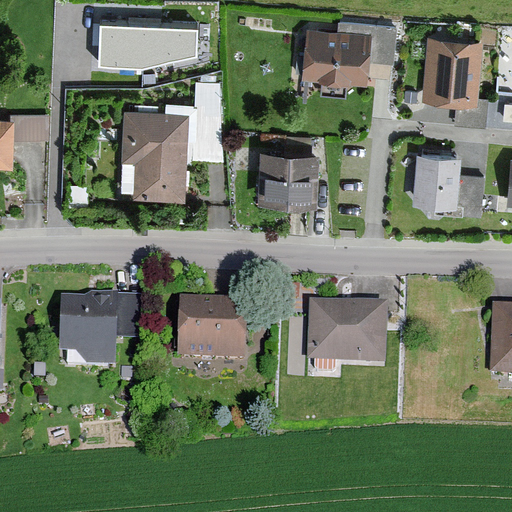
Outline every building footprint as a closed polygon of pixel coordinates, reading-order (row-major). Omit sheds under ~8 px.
[(146,20),(99,18),(97,61),(144,63),(146,20)] [(197,19),(146,20),(144,63),(196,49),(197,19)] [(338,32),(307,29),(303,80),(367,86),(369,62),(396,64),(399,29),(339,23),(338,32)] [(476,106),(482,42),(428,38),(422,101),(476,106)] [(189,117),(123,114),(120,200),(186,202),(189,117)] [(0,167),(14,168),(15,142),(55,143),(56,118),(9,116),(9,120),(0,120),(0,167)] [(316,149),(261,149),(260,201),(315,202),(316,149)] [(456,206),(460,154),(420,151),(416,203),(456,206)] [(88,305),(61,304),(59,358),(80,359),(79,367),(114,369),(115,344),(136,345),(138,299),(89,298),(88,305)] [(248,308),(182,304),(179,360),(245,364),(248,308)] [(385,308),(310,307),(309,363),(384,364),(385,308)] [(511,312),(493,312),(490,378),(511,378),(511,312)]
